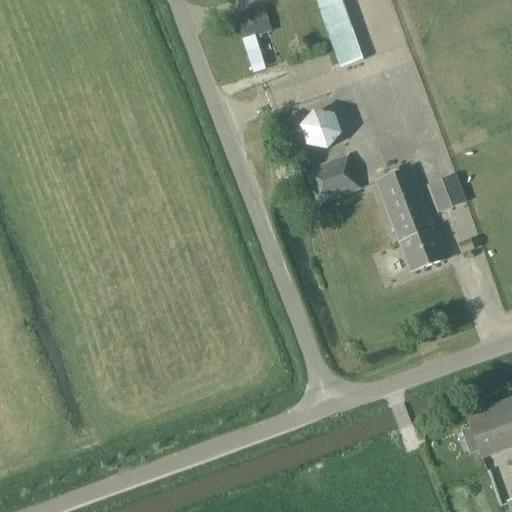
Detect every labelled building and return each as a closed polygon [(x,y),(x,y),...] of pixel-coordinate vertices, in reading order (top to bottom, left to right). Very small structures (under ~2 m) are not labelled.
[(343,3),(319,11),(326,28),(349,21),(343,3)] [(264,5),(234,16),(253,76),(266,71),(255,38),(273,33),(264,5)] [(330,117),(313,113),(301,127),(308,147),(326,150),(337,137),(330,117)] [(318,205),(359,189),(347,158),(305,174),(318,205)] [(377,184),(411,274),(446,260),(412,171),(377,184)] [(463,254),(473,250),(470,241),(459,245),(463,254)] [(511,398),(466,415),(479,449),(511,437),(511,398)]
